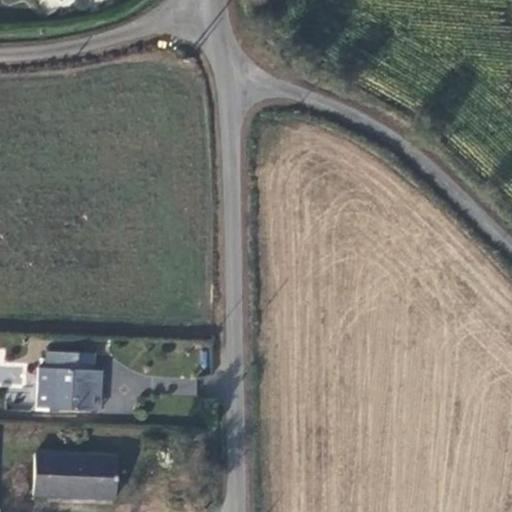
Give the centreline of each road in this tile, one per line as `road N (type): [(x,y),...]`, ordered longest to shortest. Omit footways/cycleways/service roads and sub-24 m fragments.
road 1 (unclassified): [(226,75),(231,511)]
road 2 (unclassified): [(226,75),(317,99),(369,123),(410,148),(511,245)]
road 3 (unclassified): [(191,0),(109,43),(0,56)]
